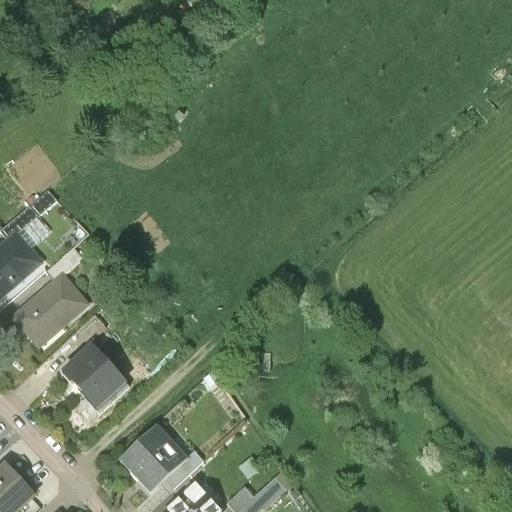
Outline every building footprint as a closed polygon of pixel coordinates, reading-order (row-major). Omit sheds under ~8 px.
[(46,197),(28,212),(36,222),(54,207),(46,197)] [(0,235),(0,238),(7,247),(17,239),(36,222),(28,212),(0,235)] [(0,306),(43,269),(17,239),(7,247),(0,253),(0,306)] [(73,254),(46,277),(54,287),(62,280),(81,263),(73,254)] [(88,310),(62,280),(54,287),(13,324),(39,353),(88,310)] [(107,333),(95,321),(83,331),(77,337),(89,350),(90,349),(107,333)] [(90,349),(89,350),(58,379),(98,422),(130,391),(90,349)] [(212,375),(202,384),(209,393),(220,384),(212,375)] [(186,463),(156,430),(120,463),(150,496),(160,487),(186,463)] [(186,463),(160,487),(168,497),(174,492),(191,476),(203,465),(194,456),(186,463)] [(0,511),(26,511),(36,503),(6,470),(0,474),(0,511)] [(174,492),(182,500),(197,485),(198,484),(191,476),(174,492)] [(256,498),(246,488),(226,506),(232,511),(263,511),(290,487),(280,476),(256,498)] [(217,502),(226,494),(211,479),(202,487),(217,502)] [(222,511),(197,485),(182,500),(169,511),(222,511)]
